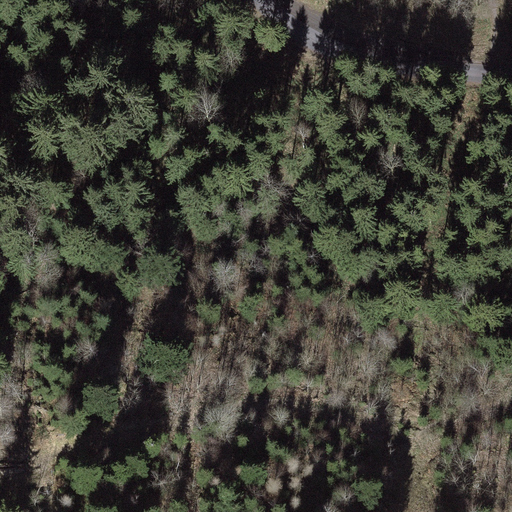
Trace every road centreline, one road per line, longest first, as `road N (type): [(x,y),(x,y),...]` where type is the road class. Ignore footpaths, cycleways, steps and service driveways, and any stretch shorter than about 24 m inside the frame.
road 1 (track): [(0,475),(162,416),(243,405),(412,432),(511,385)]
road 2 (residential): [(511,78),(328,44),(262,0)]
